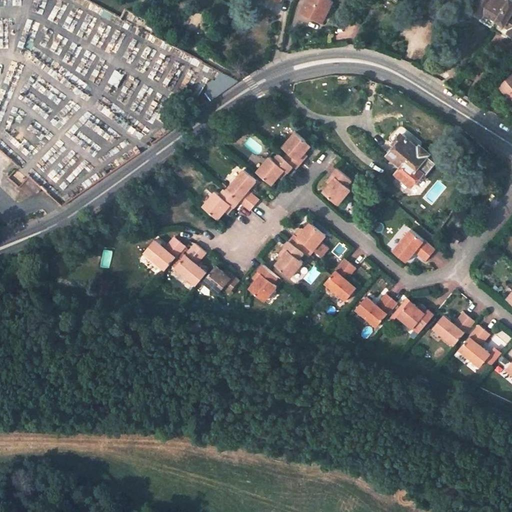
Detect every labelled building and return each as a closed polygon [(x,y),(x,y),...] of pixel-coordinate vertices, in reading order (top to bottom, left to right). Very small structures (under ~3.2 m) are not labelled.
[(333,1),(331,0),(307,0),(304,7),(314,13),(312,17),(322,22),(333,1)] [(510,0),(479,0),(473,11),(482,16),(480,20),(494,29),(510,0)] [(511,0),(510,0),(494,29),(507,36),(509,33),(511,35),(511,0)] [(440,65),(429,58),(422,67),(433,75),(440,65)] [(239,81),(221,71),(216,81),(213,80),(206,93),(211,102),(239,81)] [(511,76),(503,83),(509,90),(511,93),(511,76)] [(503,83),(500,86),(506,93),(509,90),(503,83)] [(312,145),(296,132),(283,147),(289,152),(284,158),(295,166),(298,168),(302,163),(299,161),(305,153),(312,145)] [(418,149),(402,135),(394,144),(397,146),(389,156),(397,162),(396,164),(402,168),(397,174),(412,187),(425,171),(427,173),(435,164),(427,157),(429,154),(421,147),(418,149)] [(271,157),(258,172),(273,185),(279,177),(285,170),(289,173),(295,166),(284,158),(279,153),(274,160),(271,157)] [(302,163),(308,156),(305,153),(299,161),(302,163)] [(348,186),(352,180),(338,168),(333,174),(336,177),(330,184),(324,191),(339,204),(351,189),(348,186)] [(257,180),(245,169),(227,190),(240,201),(251,210),(255,205),(260,199),(249,190),(257,180)] [(279,177),(282,180),(289,173),(285,170),(279,177)] [(333,174),(327,181),(330,184),(336,177),(333,174)] [(26,193),(30,197),(39,193),(43,188),(29,175),(19,187),(26,193)] [(465,192),(456,186),(443,206),(451,212),(465,192)] [(216,192),(204,206),(219,219),(225,212),(231,205),(235,207),(240,201),(227,190),(225,188),(220,195),(216,192)] [(225,212),(229,214),(235,207),(231,205),(225,212)] [(305,230),(299,238),(295,234),(289,242),(302,253),(308,245),(314,250),(326,235),(311,223),(305,230)] [(301,227),(295,234),(299,238),(305,230),(301,227)] [(436,250),(411,230),(394,250),(408,262),(416,251),(427,261),(436,250)] [(457,243),(463,236),(459,233),(455,230),(450,237),(457,243)] [(166,248),(155,240),(144,252),(165,270),(186,246),(175,237),(166,248)] [(288,250),(283,257),(276,265),(291,277),(304,262),(300,259),(304,254),(302,253),(289,242),(285,247),(288,250)] [(196,243),(175,268),(196,286),(207,272),(197,264),(206,252),(196,243)] [(285,247),(279,254),(283,257),(288,250),(285,247)] [(347,279),(356,268),(345,258),(325,283),(346,301),(357,288),(347,279)] [(257,280),(251,288),(265,301),(278,286),(274,283),(279,277),(263,265),(259,271),(262,274),(257,280)] [(230,292),(240,280),(235,275),(232,279),(217,266),(203,282),(219,295),(224,288),(230,292)] [(259,271),(254,277),(257,280),(262,274),(259,271)] [(397,302),(387,294),(378,305),(368,297),(357,310),(377,327),(397,302)] [(418,307),(411,301),(398,316),(414,329),(417,325),(422,330),(435,315),(429,310),(426,313),(418,307)] [(429,310),(421,303),(418,307),(426,313),(429,310)] [(455,323),(445,315),(434,328),(455,345),(476,321),(464,312),(455,323)] [(491,334),(480,325),(460,349),(481,367),(487,359),(492,353),(482,344),(491,334)] [(492,353),(487,359),(492,364),(502,352),(497,347),(492,353)]
